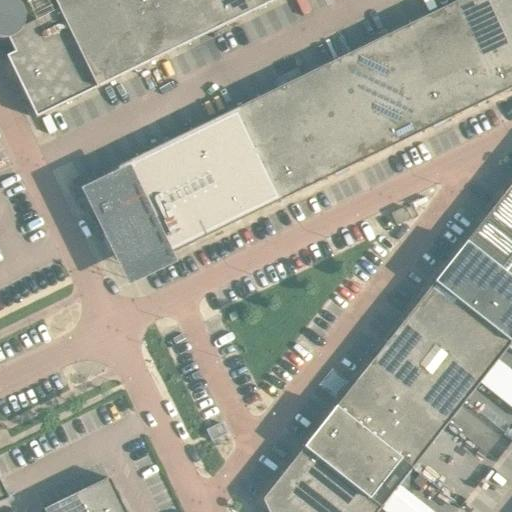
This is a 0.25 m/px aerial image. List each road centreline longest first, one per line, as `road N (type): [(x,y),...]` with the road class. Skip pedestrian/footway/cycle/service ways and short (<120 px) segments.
road 1 (unclassified): [(246,453),(497,141)]
road 2 (unclassified): [(31,164),(367,0)]
road 3 (unclassified): [(175,301),(497,141)]
road 4 (unclassified): [(17,511),(5,489),(152,415)]
road 5 (unclassified): [(110,332),(31,164)]
road 6 (unclassified): [(246,453),(175,301)]
road 7 (unclassified): [(0,387),(110,332)]
